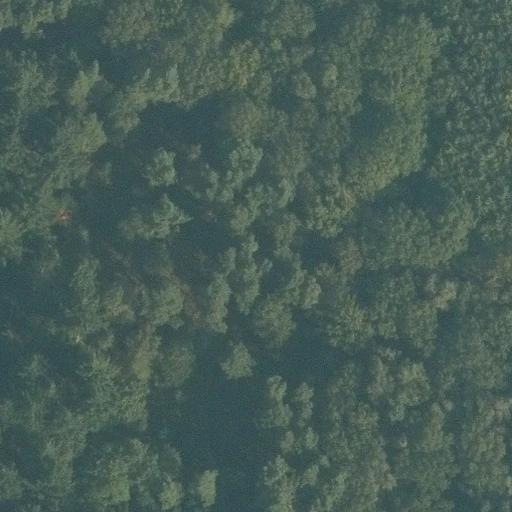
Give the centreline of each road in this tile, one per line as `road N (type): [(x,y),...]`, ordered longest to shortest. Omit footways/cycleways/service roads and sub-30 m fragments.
road 1 (track): [(511,323),(125,0)]
road 2 (track): [(0,141),(138,111),(198,60)]
